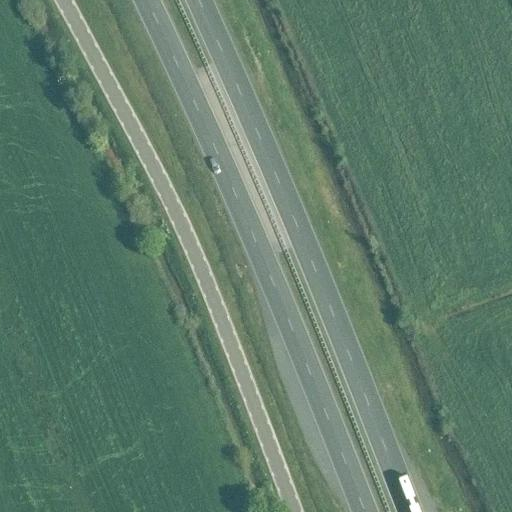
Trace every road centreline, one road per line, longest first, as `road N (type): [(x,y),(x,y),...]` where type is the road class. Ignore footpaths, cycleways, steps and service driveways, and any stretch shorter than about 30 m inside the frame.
road 1 (unclassified): [(293,511),(200,269),(62,0)]
road 2 (trunk): [(145,0),(363,511)]
road 3 (trunk): [(409,511),(196,0)]
